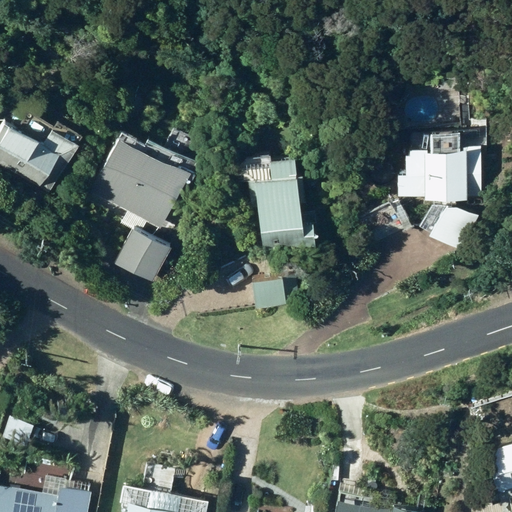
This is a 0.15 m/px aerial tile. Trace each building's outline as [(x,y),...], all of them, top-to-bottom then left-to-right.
[(462,108),(443,109),(444,126),(464,125),(462,108)] [(43,190),(51,195),(62,175),(67,178),(83,149),(45,128),(42,134),(21,122),(17,129),(8,123),(0,137),(0,175),(38,198),(43,190)] [(96,195),(165,232),(192,181),(123,144),(96,195)] [(413,200),(484,199),(483,151),(413,152),(413,200)] [(302,181),(300,163),(290,164),(290,157),(272,158),(272,152),(254,153),(254,159),(250,159),(244,168),(245,186),(252,185),(254,211),(262,210),(266,255),(320,251),(318,228),(309,229),(307,206),(311,207),(309,181),(302,181)] [(138,233),(119,266),(155,287),(174,254),(138,233)] [(258,310),(287,307),(300,292),(298,278),(286,279),(286,284),(256,287),(258,310)] [(36,422),(10,413),(0,442),(26,452),(36,422)] [(210,486),(126,466),(122,480),(131,482),(123,511),(197,511),(200,499),(207,500),(210,486)] [(87,511),(93,479),(63,474),(61,487),(0,477),(0,511),(87,511)] [(343,482),(335,511),(424,511),(429,495),(398,487),(396,494),(343,482)]
